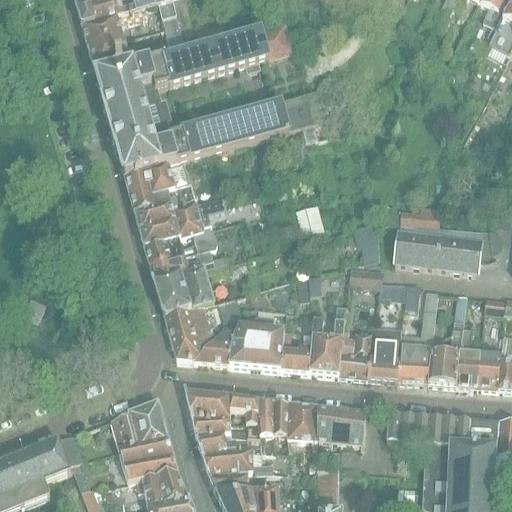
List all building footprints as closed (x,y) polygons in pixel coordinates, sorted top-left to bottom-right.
[(73,0),(77,15),(117,4),(115,0),(73,0)] [(130,0),(117,4),(77,15),(82,33),(144,16),(158,12),(168,49),(159,52),(161,58),(183,51),(169,2),(176,0),(130,0)] [(448,0),(441,14),(449,19),(452,14),(458,17),(463,7),(457,4),(459,0),(448,0)] [(462,0),(479,8),(482,0),(462,0)] [(482,0),(479,8),(490,14),(486,21),(483,28),(491,32),(498,18),(507,0),(482,0)] [(496,35),(488,49),(505,58),(501,65),(506,68),(511,55),(511,2),(503,21),(496,35)] [(144,16),(82,33),(88,54),(123,45),(119,31),(147,23),(144,16)] [(491,32),(496,35),(503,21),(498,18),(491,32)] [(199,47),(227,39),(224,28),(196,37),(199,47)] [(121,69),(96,76),(98,82),(95,83),(103,110),(102,110),(108,129),(112,146),(151,135),(155,149),(170,145),(165,128),(170,127),(165,110),(160,111),(156,95),(169,92),(169,94),(246,72),(248,77),(259,73),(258,68),(293,58),(284,29),(122,75),(121,69)] [(123,45),(88,54),(95,76),(96,76),(121,69),(149,61),(146,52),(126,58),(123,45)] [(494,91),(481,83),(474,94),(488,102),(494,91)] [(151,135),(112,146),(116,158),(124,184),(125,184),(125,185),(167,174),(184,169),(301,138),(304,149),(317,146),(313,134),(321,132),(316,111),(321,108),(323,111),(337,111),(345,98),(338,86),(323,86),(316,98),(317,101),(314,103),(313,103),(270,115),(269,110),(258,113),(259,118),(221,129),(181,140),(182,141),(170,145),(155,149),(151,135)] [(167,174),(125,185),(135,220),(155,215),(155,212),(162,211),(165,220),(196,211),(184,169),(167,174)] [(222,205),(196,211),(165,220),(162,211),(155,212),(155,215),(135,220),(145,255),(193,242),(203,240),(202,237),(201,234),(211,231),(208,221),(226,217),(222,205)] [(323,235),(317,210),(295,215),(301,241),(323,235)] [(420,212),(419,221),(400,219),(399,231),(439,234),(440,214),(420,212)] [(398,239),(394,271),(477,281),(479,262),(491,260),(491,262),(492,262),(493,262),(493,261),(494,261),(495,261),(496,260),(497,260),(497,259),(498,259),(499,258),(499,257),(500,257),(500,256),(501,255),(501,254),(501,253),(501,252),(502,252),(502,251),(502,250),(502,249),(502,248),(502,247),(501,246),(501,245),(500,244),(500,243),(499,242),(498,241),(498,240),(497,240),(496,239),(495,239),(495,238),(439,234),(420,232),(399,231),(398,239)] [(184,264),(149,273),(154,289),(228,270),(226,261),(212,265),(210,257),(215,256),(217,250),(212,235),(202,237),(203,240),(193,242),(194,246),(198,259),(196,260),(199,270),(187,274),(184,264)] [(193,242),(145,255),(149,273),(184,264),(196,260),(198,259),(194,246),(193,242)] [(228,270),(154,289),(164,324),(213,311),(205,280),(210,280),(211,284),(213,284),(214,284),(232,280),(229,270),(228,270)] [(350,274),(348,290),(379,294),(381,277),(350,274)] [(23,301),(20,312),(25,314),(22,322),(38,328),(45,308),(23,301)] [(431,347),(431,349),(427,390),(455,393),(459,358),(459,357),(463,329),(466,303),(456,301),(450,354),(452,355),(451,360),(444,360),(444,356),(435,354),(435,348),(431,347)] [(506,307),(485,305),(484,319),(504,321),(506,307)] [(213,311),(164,324),(176,368),(192,369),(193,369),(225,339),(217,310),(213,311)] [(327,344),(324,381),(338,383),(343,335),(344,329),(346,314),(337,313),(335,328),(333,345),(327,344)] [(402,331),(403,319),(395,319),(394,330),(402,331)] [(400,352),(396,388),(427,390),(431,349),(431,347),(435,320),(425,319),(423,336),(420,367),(413,366),(414,354),(400,352)] [(312,346),(309,380),(324,381),(327,344),(321,343),(322,328),(313,327),(311,340),(311,345),(312,346)] [(231,348),(229,372),(280,377),(284,338),(285,337),(240,332),(238,332),(234,342),(231,348)] [(343,335),(338,383),(367,385),(371,348),(372,345),(372,340),(355,339),(354,344),(347,343),(348,336),(343,335)] [(284,338),(280,377),(288,378),(309,380),(312,346),(311,345),(311,340),(304,340),(303,353),(298,353),(297,357),(289,356),(291,338),(285,337),(284,338)] [(225,339),(193,369),(229,372),(231,348),(234,342),(225,339)] [(501,358),(497,397),(511,398),(511,395),(511,344),(502,343),(502,351),(501,358)] [(371,348),(367,385),(396,388),(400,352),(400,347),(372,345),(371,348)] [(480,359),(476,395),(497,397),(501,358),(502,351),(499,350),(498,356),(489,355),(488,360),(480,359)] [(459,358),(455,393),(476,395),(480,359),(463,357),(459,357),(459,358)] [(185,398),(193,428),(230,429),(230,417),(246,419),(245,429),(247,430),(257,430),(257,407),(257,406),(185,398)] [(273,407),(257,406),(257,407),(257,430),(260,445),(261,458),(264,458),(266,458),(266,449),(265,449),(265,441),(272,441),(272,440),(273,407)] [(272,440),(272,441),(273,441),(287,441),(287,446),(287,409),(273,407),(272,440)] [(110,427),(119,458),(168,445),(158,408),(128,419),(128,420),(110,427)] [(287,409),(287,446),(301,446),(301,410),(287,409)] [(315,412),(301,410),(301,446),(316,447),(315,412)] [(365,417),(315,412),(316,447),(316,446),(360,451),(360,454),(362,454),(365,417)] [(511,429),(388,419),(386,448),(425,451),(421,511),(493,511),(495,486),(496,463),(511,463),(511,429)] [(230,429),(193,428),(197,445),(224,442),(231,442),(248,444),(260,445),(257,430),(247,430),(247,436),(242,436),(242,439),(233,438),(233,436),(230,435),(229,429),(230,429)] [(224,442),(197,445),(202,464),(235,460),(251,459),(261,458),(260,445),(248,444),(248,451),(245,451),(233,452),(226,452),(224,442)] [(0,511),(29,511),(49,504),(44,490),(72,478),(80,500),(89,497),(83,482),(83,481),(80,472),(85,470),(74,443),(59,449),(58,447),(54,448),(54,449),(31,458),(31,457),(3,468),(4,470),(0,471),(0,511)] [(168,445),(119,458),(123,472),(172,463),(168,445)] [(235,460),(202,464),(208,484),(236,484),(237,482),(264,481),(272,480),(272,471),(260,472),(261,458),(251,459),(235,460)] [(172,463),(123,472),(124,479),(128,490),(136,488),(177,480),(172,463)] [(337,511),(337,478),(316,478),(317,511),(337,511)] [(177,480),(136,488),(138,500),(144,499),(147,511),(162,511),(187,508),(177,480)] [(236,484),(208,484),(217,502),(249,501),(248,489),(265,488),(264,481),(237,482),(236,484)] [(249,501),(217,502),(221,511),(276,511),(276,501),(249,501)]
